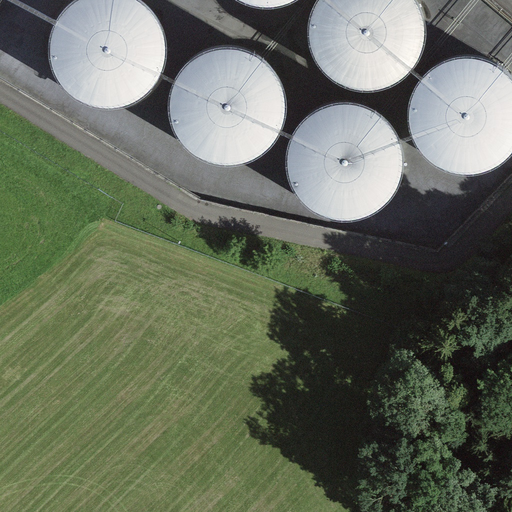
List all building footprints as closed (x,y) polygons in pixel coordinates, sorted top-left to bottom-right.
[(94,90),(111,94),(130,92),(146,83),(158,71),(165,56),(168,38),(164,22),(156,7),(148,0),(78,0),(67,14),(61,31),(61,49),(67,66),(78,80),(94,90)] [(349,72),(366,76),(385,74),(401,65),(413,53),(420,38),(423,21),(419,4),(417,0),(320,0),(316,13),(316,31),(322,49),(333,63),(349,72)] [(446,158),(464,162),(482,159),(498,151),(510,139),(511,134),(511,81),(508,74),(495,63),(479,56),(462,54),(445,58),(431,68),(419,82),(413,99),(413,117),(419,134),(430,148),(446,158)] [(209,161),(227,165),(245,163),(261,155),(273,142),(281,127),(283,110),(280,93),(271,78),(258,66),(243,59),(225,58),(209,62),(194,71),(182,85),(176,102),(176,120),(182,138),(194,152),(209,161)] [(331,214),(349,218),(367,215),(383,207),(395,195),(403,179),(405,162),(402,145),(393,130),(380,119),(365,112),(347,110),(331,115),(316,124),(304,138),(298,155),(298,173),(304,190),(316,204),(331,214)]
